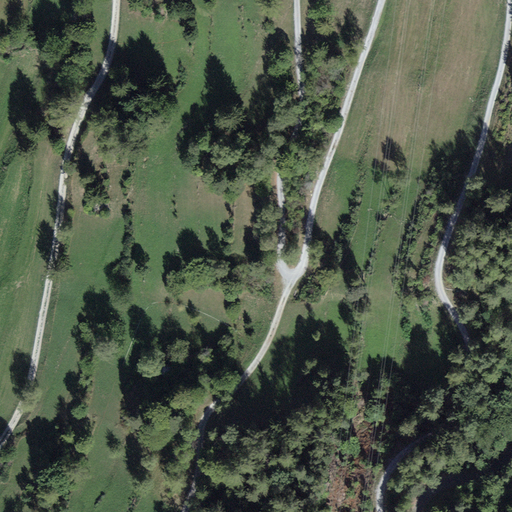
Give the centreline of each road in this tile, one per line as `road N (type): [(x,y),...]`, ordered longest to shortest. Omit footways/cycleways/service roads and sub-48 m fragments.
road 1 (track): [(294,0),(302,111),(281,164),(288,276),(304,257),(318,185),(382,0)]
road 2 (track): [(508,0),(483,136),(436,277),(464,332),(467,385),(449,420),(391,464),(379,511)]
road 3 (track): [(115,0),(101,70),(64,148),(30,387),(0,440)]
road 4 (track): [(288,276),(251,367),(200,420),(183,511)]
road 5 (unclassified): [(415,511),(431,487),(485,471),(511,451)]
